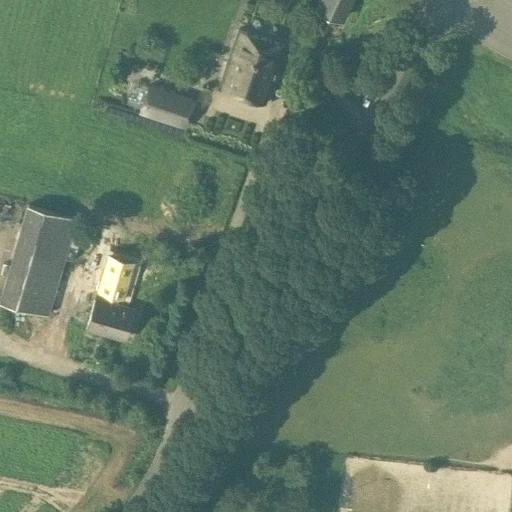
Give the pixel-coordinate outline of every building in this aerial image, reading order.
[(318,0),(316,6),(342,18),(350,0),(318,0)] [(221,89),(267,105),(281,67),(287,46),(240,31),(221,89)] [(149,84),(140,110),(186,125),(194,99),(149,84)] [(27,201),(0,297),(0,299),(47,312),(74,215),(27,201)] [(87,324),(126,335),(134,305),(95,295),(87,324)]
